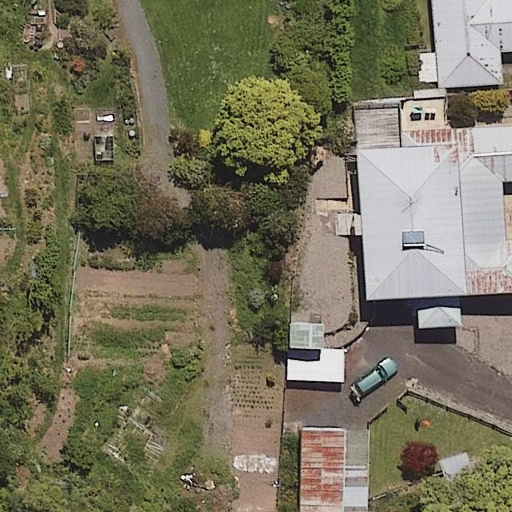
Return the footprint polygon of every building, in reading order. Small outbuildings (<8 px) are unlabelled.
[(511,0),(430,0),(434,53),(418,54),(420,88),(499,83),(497,51),(511,50),(511,0)] [(511,292),(511,238),(500,239),(500,231),(497,181),(511,180),(511,126),(401,133),(399,101),(352,104),(362,299),(415,297),(416,328),(456,326),(455,295),(511,292)] [(331,164),(331,180),(316,180),(317,199),(346,199),(345,150),(321,151),(321,164),(331,164)] [(343,381),(343,351),(323,351),(323,326),(286,326),(286,381),(343,381)] [(369,511),(369,429),(298,429),(297,511),(369,511)] [(467,449),(434,461),(444,488),(477,476),(467,449)]
